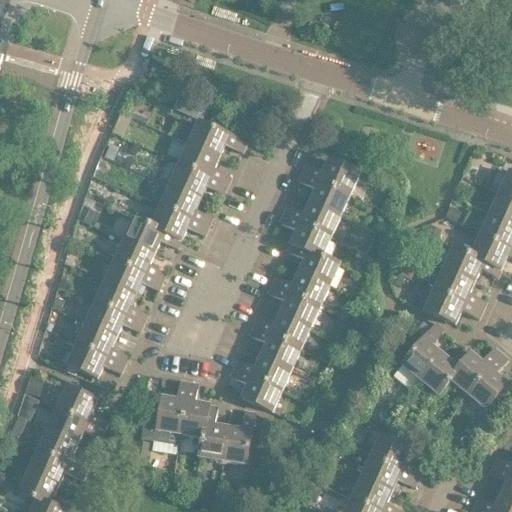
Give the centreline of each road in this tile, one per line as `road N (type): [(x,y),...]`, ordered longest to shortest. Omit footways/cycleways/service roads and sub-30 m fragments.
road 1 (secondary): [(0,337),(99,0)]
road 2 (residential): [(187,352),(321,70)]
road 3 (residential): [(321,70),(104,0)]
